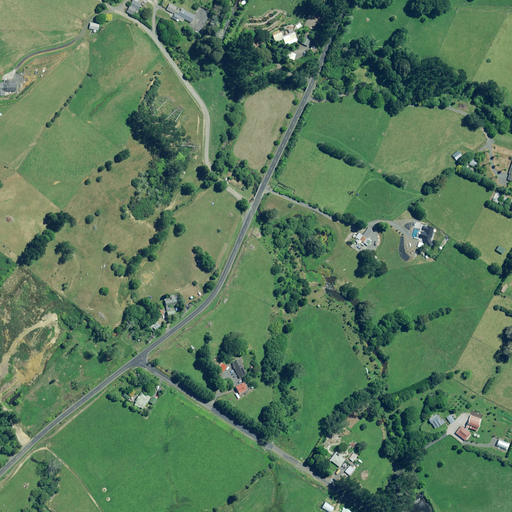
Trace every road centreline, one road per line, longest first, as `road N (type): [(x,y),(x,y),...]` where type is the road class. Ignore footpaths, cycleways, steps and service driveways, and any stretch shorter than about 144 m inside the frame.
road 1 (tertiary): [(136,358),(219,284),(347,0)]
road 2 (unclassified): [(136,358),(373,511)]
road 3 (tertiary): [(0,473),(136,358)]
road 4 (unknown): [(261,190),(355,223),(393,223)]
road 5 (unknown): [(403,511),(417,452),(463,414)]
